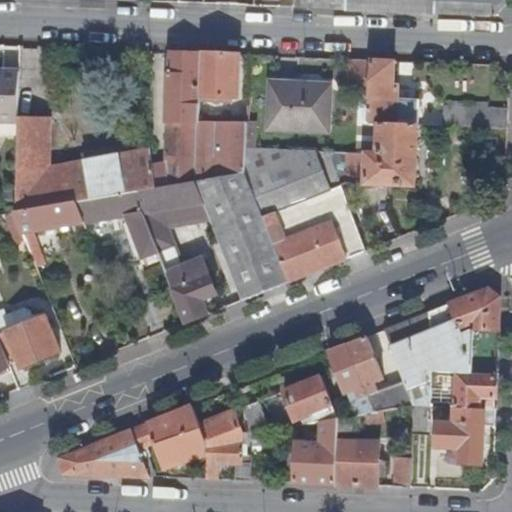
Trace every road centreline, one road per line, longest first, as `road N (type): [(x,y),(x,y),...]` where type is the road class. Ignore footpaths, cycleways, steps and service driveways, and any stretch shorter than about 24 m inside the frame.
road 1 (secondary): [(0,438),(511,235)]
road 2 (residential): [(0,19),(511,39)]
road 3 (residential): [(0,497),(155,505)]
road 4 (residential): [(155,505),(297,511)]
